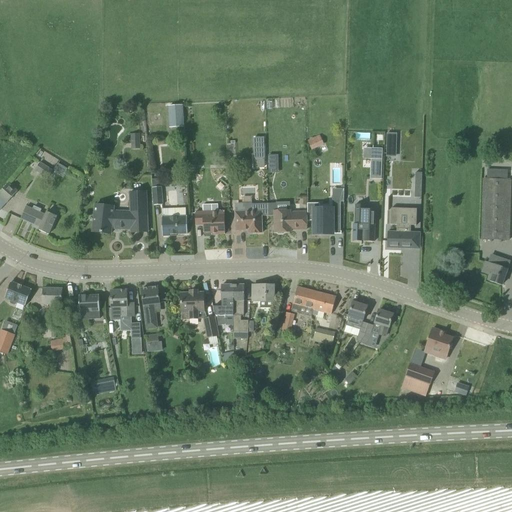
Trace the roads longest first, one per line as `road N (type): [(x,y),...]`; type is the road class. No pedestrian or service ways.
road 1 (tertiary): [(511,327),(326,270),(76,271),(0,246)]
road 2 (primary): [(0,470),(511,431)]
